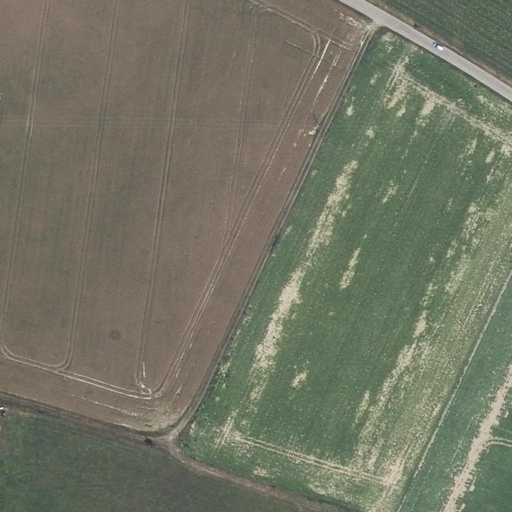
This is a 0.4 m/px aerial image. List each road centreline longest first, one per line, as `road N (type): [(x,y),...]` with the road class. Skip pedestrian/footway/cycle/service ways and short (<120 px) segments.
road 1 (track): [(0,395),(146,438),(181,428),(379,18)]
road 2 (unclassified): [(349,0),(511,99)]
